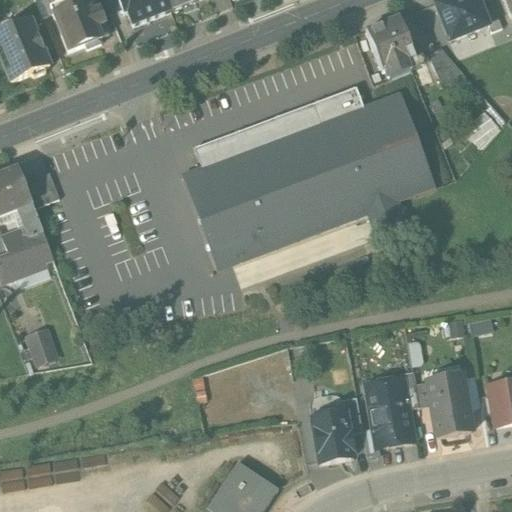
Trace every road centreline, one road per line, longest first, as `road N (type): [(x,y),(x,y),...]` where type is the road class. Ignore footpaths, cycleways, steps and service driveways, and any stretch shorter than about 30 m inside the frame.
road 1 (residential): [(355,0),(0,139)]
road 2 (residential): [(319,511),(378,487),(511,463)]
